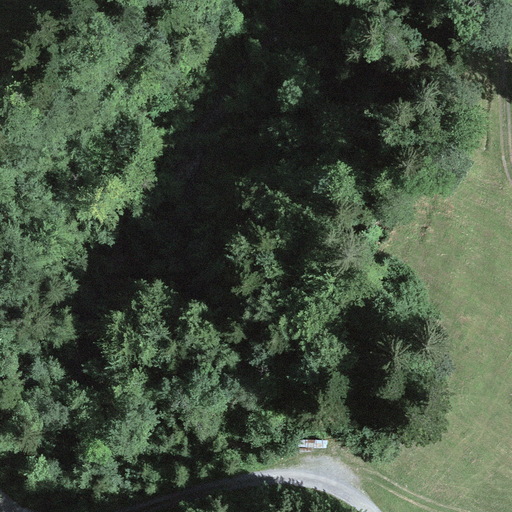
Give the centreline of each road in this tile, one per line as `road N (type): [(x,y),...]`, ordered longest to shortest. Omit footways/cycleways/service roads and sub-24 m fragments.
road 1 (track): [(370,511),(346,489),(313,480),(244,486),(154,511)]
road 2 (track): [(511,14),(502,37),(502,148),(511,169)]
road 3 (track): [(454,511),(411,503),(361,474),(328,484)]
